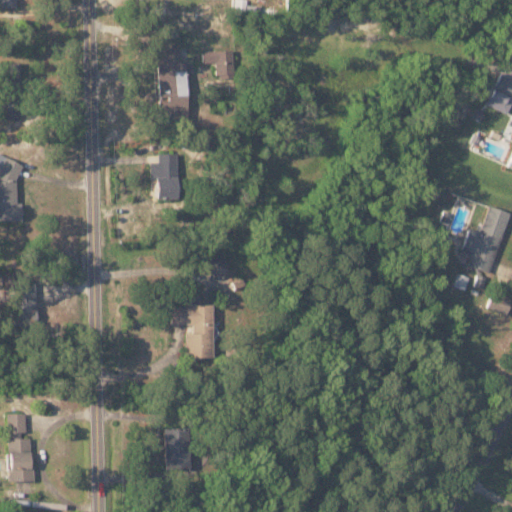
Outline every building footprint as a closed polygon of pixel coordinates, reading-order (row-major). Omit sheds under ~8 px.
[(178,46),(157,46),(159,118),(187,118),(186,73),(192,73),(191,61),(178,62),(178,46)] [(202,62),(215,62),(216,77),(233,76),(232,49),(202,50),(202,62)] [(495,88),(511,92),(511,76),(500,73),(495,88)] [(487,103),(507,112),(511,100),(511,96),(494,87),(487,103)] [(0,97),(0,117),(16,117),(16,98),(0,97)] [(156,198),(177,198),(176,152),(157,152),(157,161),(150,161),(150,179),(156,179),(156,198)] [(22,163),(0,153),(0,219),(12,219),(13,220),(22,220),(22,203),(16,201),(16,177),(22,163)] [(509,211),(488,204),(480,231),(468,227),(461,252),(470,255),(467,265),(490,272),(509,211)] [(236,263),(205,251),(199,267),(230,279),(236,263)] [(453,286),(464,289),(468,276),(457,273),(453,286)] [(34,282),(14,283),(15,324),(36,324),(34,282)] [(511,298),(490,291),(486,307),(507,314),(511,298)] [(212,304),(170,304),(170,324),(191,324),(191,332),(184,332),(184,357),(212,357),(212,304)] [(24,412),(6,412),(7,480),(31,480),(31,435),(25,435),(24,412)] [(189,469),(189,427),(164,428),(165,469),(189,469)]
